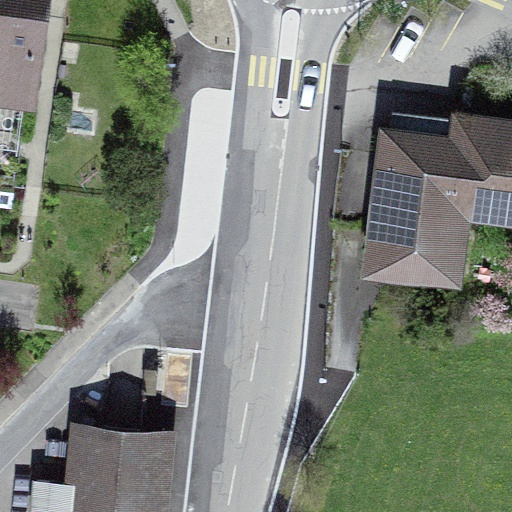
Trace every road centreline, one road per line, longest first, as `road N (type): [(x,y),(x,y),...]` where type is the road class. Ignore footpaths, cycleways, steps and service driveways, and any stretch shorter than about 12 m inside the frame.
road 1 (residential): [(0,451),(155,306),(264,295)]
road 2 (tertiary): [(264,295),(226,511)]
road 3 (tertiary): [(277,144),(331,0)]
road 4 (tertiary): [(277,144),(264,295)]
road 5 (tertiary): [(271,0),(277,144)]
